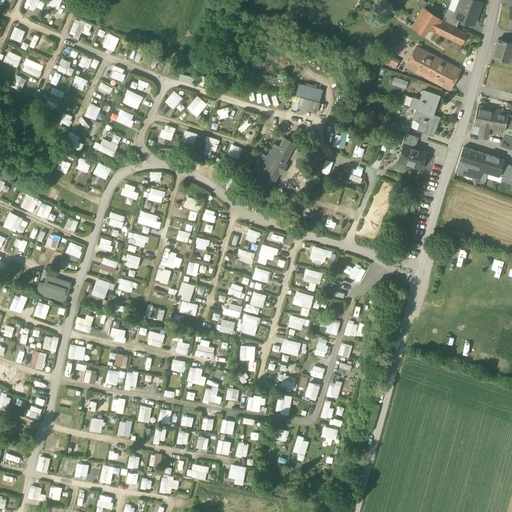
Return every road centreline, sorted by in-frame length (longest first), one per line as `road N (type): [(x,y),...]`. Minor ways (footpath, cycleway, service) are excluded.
road 1 (residential): [(494,0),(396,354)]
road 2 (unclassified): [(396,354),(354,511)]
